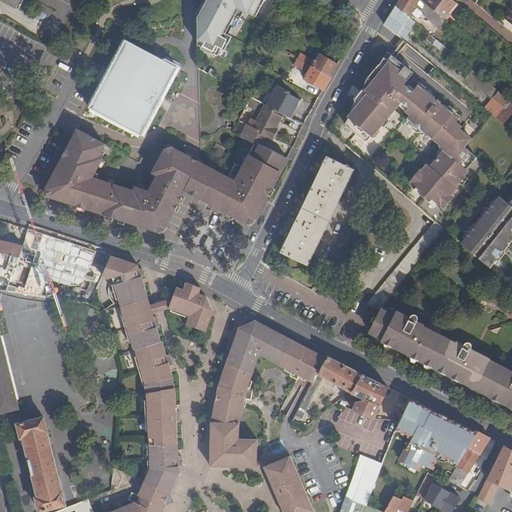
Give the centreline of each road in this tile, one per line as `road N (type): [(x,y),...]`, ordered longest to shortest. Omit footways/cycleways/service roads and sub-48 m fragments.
road 1 (residential): [(235,295),(375,14)]
road 2 (secondary): [(511,437),(235,295)]
road 3 (secondary): [(235,295),(165,260),(0,207)]
road 4 (unknown): [(310,139),(397,190),(420,214),(417,233),(366,287)]
